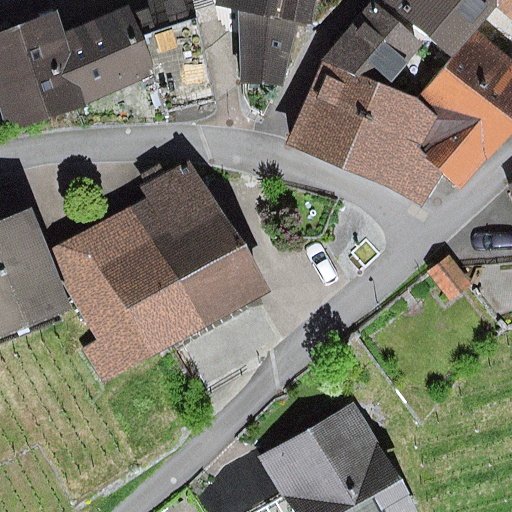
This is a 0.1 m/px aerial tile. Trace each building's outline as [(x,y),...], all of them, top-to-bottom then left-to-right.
[(190,0),(149,0),(129,7),(66,32),(58,12),(0,33),(0,107),(11,134),(152,78),(166,113),(214,99),(190,0)] [(215,0),(214,6),(239,11),(240,82),(282,87),(295,24),(311,26),(316,0),(215,0)] [(378,0),(454,58),(498,0),(378,0)] [(511,0),(500,0),(511,9),(511,0)] [(288,147),(341,170),(378,86),(388,89),(423,45),(370,3),(318,63),(288,147)] [(511,133),(511,58),(484,35),(419,100),(439,118),(422,150),(446,171),(461,185),(511,133)] [(439,118),(419,100),(388,89),(378,86),(341,170),(422,207),(446,171),(422,150),(439,118)] [(261,297),(189,164),(137,192),(145,207),(52,249),(66,289),(97,342),(83,349),(101,383),(261,297)] [(0,342),(69,316),(15,176),(0,181),(0,342)] [(428,274),(450,302),(471,285),(450,257),(428,274)] [(356,406),(262,460),(281,493),(291,511),(379,511),(370,495),(398,480),(356,406)] [(206,511),(246,511),(281,493),(262,460),(255,449),(223,466),(199,498),(206,511)]
